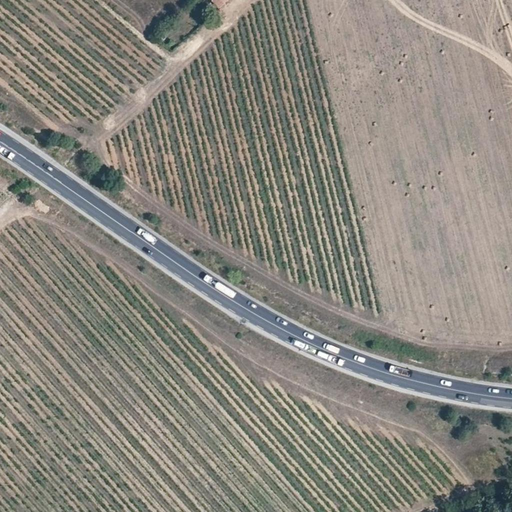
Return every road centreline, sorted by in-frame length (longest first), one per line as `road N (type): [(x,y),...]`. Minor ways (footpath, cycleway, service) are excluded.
road 1 (primary): [(0,141),(271,323),(383,371),(511,397)]
road 2 (trunk): [(0,163),(292,349),(369,384),(511,393)]
road 3 (trunk): [(511,338),(374,313),(0,94)]
road 4 (track): [(90,135),(246,0)]
